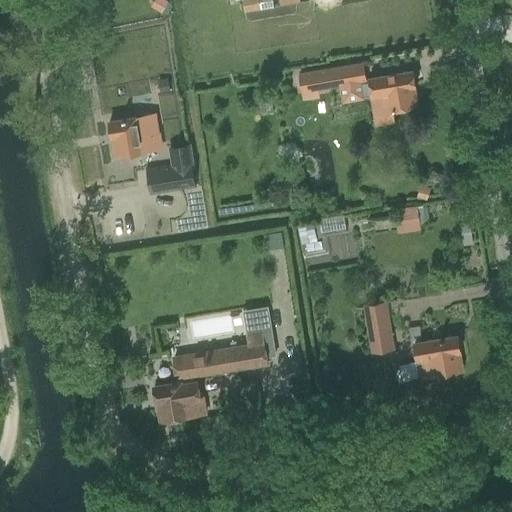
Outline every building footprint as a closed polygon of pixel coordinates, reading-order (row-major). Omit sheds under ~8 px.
[(160,13),(167,1),(165,0),(152,0),(149,7),(160,13)] [(259,8),(257,0),(242,0),(244,10),(245,10),(259,8)] [(347,1),(321,2),(322,17),(347,16),(347,1)] [(302,91),(338,85),(362,81),(367,80),(364,63),(300,74),(302,91)] [(415,86),(412,71),(369,79),(376,125),(394,122),(392,109),(412,106),(409,87),(415,86)] [(171,91),(168,77),(158,79),(161,93),(171,91)] [(365,99),(362,81),(338,85),(341,103),(365,99)] [(155,114),(110,121),(112,136),(118,135),(121,154),(160,148),(155,114)] [(189,143),(171,146),(174,163),(146,168),(146,169),(159,167),(162,183),(174,181),(176,191),(196,187),(189,143)] [(427,200),(431,188),(421,185),(417,197),(427,200)] [(421,230),(419,206),(395,207),(397,231),(421,230)] [(463,239),(472,238),(470,225),(461,226),(463,239)] [(282,232),(267,234),(269,250),(284,248),(282,232)] [(366,305),(370,332),(373,352),(393,348),(386,301),(366,305)] [(176,379),(184,377),(185,384),(181,384),(181,382),(154,386),(157,401),(163,400),(166,420),(186,416),(186,415),(206,412),(204,397),(200,398),(197,382),(193,382),(192,376),(267,364),(266,357),(277,355),(273,330),(247,334),(249,344),(172,356),(176,379)] [(457,336),(431,340),(414,343),(418,362),(420,377),(457,371),(454,352),(460,351),(457,336)] [(239,387),(241,397),(256,395),(254,384),(239,387)]
